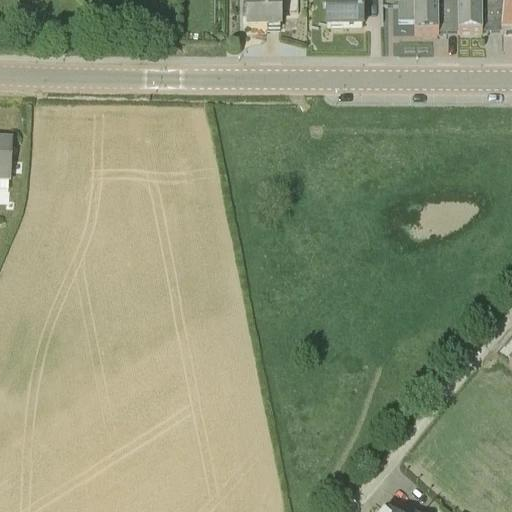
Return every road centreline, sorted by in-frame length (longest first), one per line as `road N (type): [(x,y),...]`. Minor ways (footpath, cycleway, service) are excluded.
road 1 (tertiary): [(511,81),(148,83),(0,75)]
road 2 (unclassified): [(347,511),(511,315)]
